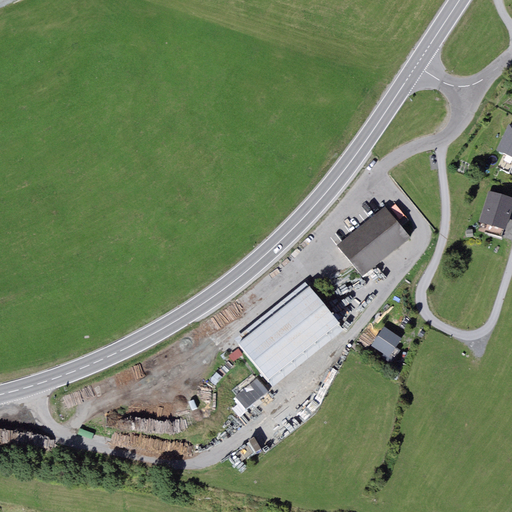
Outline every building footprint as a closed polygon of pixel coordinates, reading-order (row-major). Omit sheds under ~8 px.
[(511,156),(511,129),(508,123),(496,150),(511,156)] [(511,209),(511,197),(489,190),(479,222),(506,230),(511,209)] [(385,206),(337,245),(362,276),(411,237),(385,206)] [(310,285),(238,344),(268,381),(340,323),(310,285)] [(384,326),(371,345),(389,357),(402,338),(384,326)] [(267,392),(257,379),(234,397),(245,410),(267,392)] [(247,442),(235,451),(243,461),(255,452),(247,442)]
